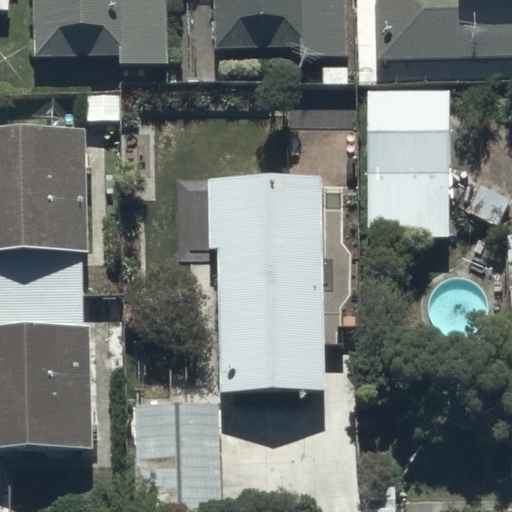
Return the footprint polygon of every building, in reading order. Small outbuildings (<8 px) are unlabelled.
[(31,0),(32,67),(115,67),(115,77),(164,77),(163,0),(31,0)] [(211,0),(212,55),(299,55),(299,67),(320,67),(320,91),(348,91),(347,0),(211,0)] [(511,0),(378,0),(378,68),(511,68),(511,0)] [(448,104),(370,103),(365,250),(445,251),(448,104)] [(0,463),(90,461),(90,438),(97,437),(97,422),(89,422),(87,338),(81,338),(80,265),(86,265),(84,180),(90,180),(89,166),(84,166),(84,142),(0,144),(0,463)] [(216,402),(321,402),(322,193),(207,193),(207,263),(216,263),(216,402)] [(142,414),(131,414),(131,511),(219,511),(219,416),(167,416),(167,400),(142,400),(142,414)]
